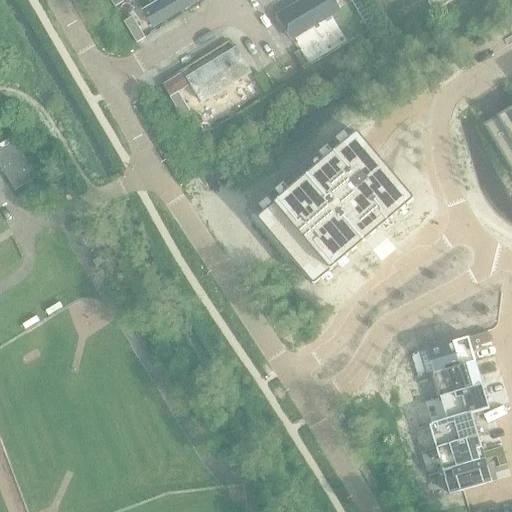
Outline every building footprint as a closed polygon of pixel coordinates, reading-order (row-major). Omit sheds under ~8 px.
[(198,0),(169,0),(141,18),(149,31),(199,0),(198,0)] [(303,0),(272,18),(286,42),(335,13),(327,0),(303,0)] [(366,6),(362,0),(350,0),(357,11),(366,6)] [(426,0),(432,10),(452,0),(426,0)] [(145,37),(132,16),(124,22),(136,43),(145,37)] [(187,74),(204,101),(245,76),(228,49),(187,74)] [(191,113),(178,92),(189,86),(181,73),(162,85),(182,118),(191,113)] [(511,106),(483,124),(486,129),(511,171),(511,106)] [(363,133),(261,218),(319,286),(420,200),(363,133)] [(37,177),(16,143),(0,152),(0,164),(15,190),(37,177)] [(75,201),(71,192),(64,195),(68,204),(75,201)] [(104,262),(100,256),(93,261),(96,267),(104,262)] [(488,332),(426,350),(433,374),(475,362),(472,348),(491,343),(488,332)] [(433,374),(440,397),(482,385),(475,362),(433,374)] [(440,397),(447,420),(471,413),(489,408),(482,385),(440,397)] [(431,425),(429,425),(436,448),(478,436),(471,413),(447,420),(431,425)] [(485,459),(478,436),(436,448),(442,471),(485,459)] [(485,459),(442,471),(449,494),(491,482),(485,459)]
